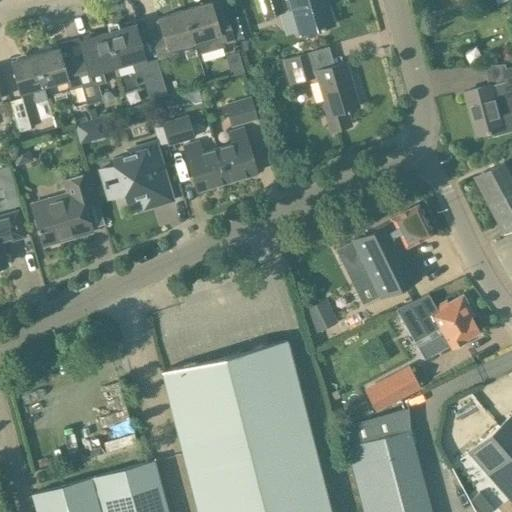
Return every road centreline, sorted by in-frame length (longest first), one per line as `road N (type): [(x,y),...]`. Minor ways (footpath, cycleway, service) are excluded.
road 1 (unclassified): [(0,338),(251,221),(388,168),(415,148)]
road 2 (unclassified): [(511,314),(415,148)]
road 3 (unclassified): [(415,148),(425,111),(394,0)]
